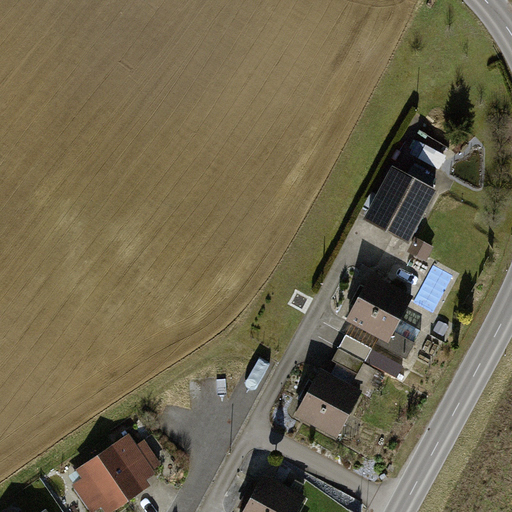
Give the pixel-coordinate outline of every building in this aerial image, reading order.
[(412,156),(445,173),(451,160),(418,144),(412,156)] [(439,194),(395,171),(367,223),(411,247),(439,194)] [(413,296),(370,274),(344,324),(387,346),(413,296)] [(375,351),(347,337),(333,364),(361,378),(375,351)] [(362,391),(321,371),(297,420),(338,440),(362,391)] [(132,437),(71,478),(93,511),(118,511),(148,492),(143,484),(165,469),(147,442),(140,447),(132,437)] [(298,511),(305,499),(261,476),(241,511),(298,511)]
